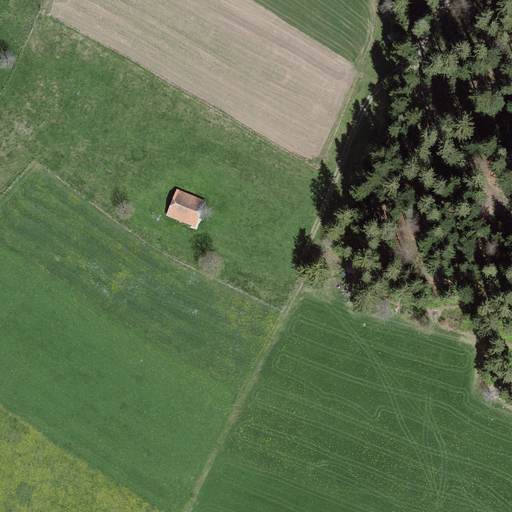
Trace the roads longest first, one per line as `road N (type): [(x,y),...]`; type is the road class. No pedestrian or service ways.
road 1 (track): [(511,344),(389,325),(340,308),(298,279),(365,108),(412,75),(451,0)]
road 2 (track): [(511,221),(419,96),(412,75)]
